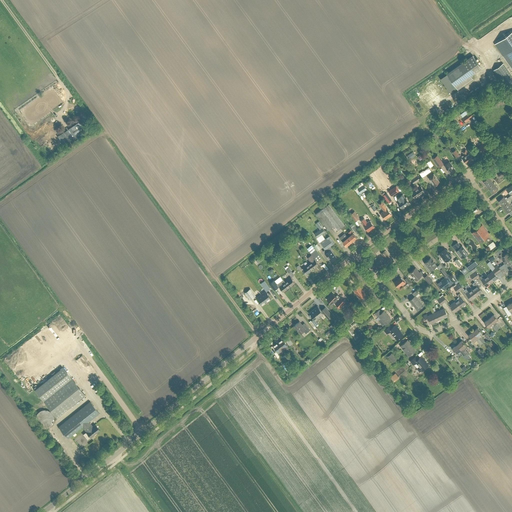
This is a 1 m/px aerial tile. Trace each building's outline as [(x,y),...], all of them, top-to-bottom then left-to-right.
[(511,31),(495,44),(511,68),(511,31)] [(473,55),(447,73),(458,89),(473,78),(471,75),(482,68),(473,55)] [(494,70),(507,88),(511,84),(511,75),(503,63),(494,70)] [(470,95),(467,89),(461,92),(463,98),(470,95)] [(418,90),(411,94),(422,113),(429,109),(418,90)] [(473,116),(470,111),(462,117),(466,121),(473,116)] [(58,146),(62,143),(64,146),(81,135),(80,132),(78,130),(88,124),(84,118),(65,131),(59,135),(57,136),(58,137),(55,139),(58,146)] [(482,151),(489,147),(484,140),(480,142),(481,144),(479,146),(482,151)] [(461,156),(462,157),(466,163),(473,158),(469,152),(471,151),(469,149),(467,150),(466,149),(462,151),(464,154),(461,156)] [(433,158),(439,166),(443,163),(437,155),(433,158)] [(450,174),(456,170),(449,161),(444,165),(450,174)] [(421,178),(416,172),(410,176),(415,183),(421,178)] [(440,181),(439,181),(434,173),(429,176),(428,177),(434,185),(440,181)] [(506,174),(498,180),(500,182),(507,176),(506,174)] [(492,193),(498,189),(489,177),(483,181),(492,193)] [(362,182),(356,186),(358,188),(361,192),(361,193),(366,189),(364,185),(362,182)] [(399,183),(388,191),(392,196),(402,188),(399,183)] [(415,198),(418,195),(421,193),(421,194),(425,192),(420,185),(419,185),(418,186),(410,191),(412,194),(409,196),(412,200),(415,198)] [(397,198),(399,201),(398,202),(397,202),(401,208),(402,207),(409,202),(403,193),(397,197),(397,198)] [(498,200),(502,207),(508,202),(511,199),(511,196),(510,195),(505,199),(503,196),(498,200)] [(385,219),(392,214),(384,203),(384,204),(382,201),(379,203),(381,206),(384,210),(381,213),(385,219)] [(511,208),(511,207),(508,202),(502,207),(507,213),(511,208)] [(322,209),(334,225),(338,229),(344,225),(329,204),(322,209)] [(328,230),(334,225),(322,209),(316,214),(328,230)] [(349,214),(354,221),(359,218),(354,210),(349,214)] [(369,224),(364,217),(361,220),(369,230),(375,226),(372,222),(369,224)] [(354,224),(351,227),(357,234),(360,231),(354,224)] [(481,241),(489,234),(482,225),(473,231),(481,241)] [(348,237),(352,241),(357,237),(351,229),(348,232),(351,235),(348,237)] [(339,237),(346,245),(352,241),(348,237),(344,233),(339,237)] [(320,242),(325,249),(329,246),(330,246),(334,243),(329,236),(320,242)] [(487,246),(491,250),(496,246),(493,241),(487,246)] [(458,242),(453,246),(460,256),(461,258),(468,253),(462,245),(460,246),(458,242)] [(331,261),(336,257),(332,251),(333,251),(330,246),(329,246),(325,249),(323,250),(331,261)] [(314,257),(319,254),(315,248),(310,251),(314,257)] [(442,256),(445,261),(451,257),(445,248),(439,253),(440,253),(438,255),(440,258),(442,256)] [(387,261),(391,258),(385,250),(381,253),(387,261)] [(500,257),(504,263),(511,258),(508,252),(504,255),(502,252),(497,255),(499,258),(500,257)] [(310,264),(313,268),(319,264),(315,258),(311,261),(311,263),(310,264)] [(431,270),(436,266),(430,258),(425,262),(431,270)] [(494,267),(498,272),(501,270),(500,270),(504,268),(506,271),(511,266),(511,258),(504,263),(498,267),(497,265),(494,267)] [(475,260),(466,267),(469,270),(478,264),(475,260)] [(307,273),(313,268),(310,264),(308,265),(307,265),(303,267),(307,273)] [(286,269),(292,276),(294,274),(289,267),(286,269)] [(416,280),(422,274),(420,271),(419,272),(415,267),(409,272),(416,280)] [(445,277),(438,283),(443,290),(454,282),(448,274),(442,267),(439,270),(445,277)] [(492,271),(487,275),(492,282),(498,278),(495,274),(498,272),(494,267),(491,269),(492,271)] [(432,274),(434,280),(442,277),(439,271),(432,274)] [(486,286),(492,282),(487,275),(481,279),(486,286)] [(287,281),(285,282),(289,287),(295,282),(291,277),(287,279),(287,281)] [(403,285),(405,282),(400,277),(394,282),(398,286),(402,284),(403,285)] [(405,289),(412,283),(407,277),(404,279),(407,283),(403,287),(405,289)] [(274,289),(279,286),(283,291),(289,287),(285,282),(283,279),(277,283),(274,280),(269,283),(274,289)] [(473,288),(478,295),(483,291),(478,284),(475,281),(473,283),(476,286),(474,287),(473,288)] [(357,295),(359,298),(359,299),(360,298),(360,299),(365,306),(372,300),(367,294),(366,294),(359,285),(353,290),(355,292),(355,293),(355,292),(357,295)] [(471,300),(478,295),(473,288),(468,292),(466,289),(465,289),(464,290),(471,300)] [(245,293),(250,299),(256,295),(250,289),(245,293)] [(416,295),(419,293),(416,290),(412,293),(415,296),(409,300),(416,308),(422,303),(416,295)] [(262,294),(267,302),(272,298),(266,291),(262,294)] [(331,304),(333,301),(340,307),(345,302),(339,295),(337,297),(332,293),(327,300),(331,304)] [(459,298),(455,301),(460,308),(466,303),(461,296),(459,293),(457,294),(457,295),(459,298)] [(262,305),(267,302),(262,294),(257,298),(262,305)] [(446,300),(443,295),(440,297),(437,299),(441,304),(446,300)] [(358,310),(351,300),(346,305),(353,314),(358,310)] [(455,312),(460,308),(455,301),(449,305),(455,312)] [(314,309),(320,317),(324,314),(328,319),(332,315),(327,308),(325,306),(321,310),(318,305),(314,309)] [(434,312),(437,320),(443,317),(448,315),(444,308),(440,310),(434,312)] [(316,320),(320,317),(314,309),(309,312),(314,319),(311,321),(314,324),(315,326),(318,323),(316,320)] [(378,315),(381,318),(378,320),(383,325),(385,323),(385,324),(391,319),(384,310),(381,312),(379,309),(375,313),(377,316),(378,315)] [(431,323),(437,320),(434,312),(427,315),(427,313),(423,315),(426,321),(429,319),(431,323)] [(489,318),(498,330),(501,328),(495,321),(498,319),(494,314),(489,318)] [(488,327),(491,325),(496,331),(498,330),(489,318),(484,322),(488,327)] [(300,333),(303,330),(306,333),(310,329),(306,324),(303,326),(299,321),(294,325),(300,333)] [(397,339),(403,334),(398,328),(399,328),(396,324),(392,327),(390,325),(384,330),(387,333),(390,331),(397,339)] [(473,331),(483,343),(485,341),(479,334),(482,332),(478,327),(473,331)] [(468,335),(474,342),(476,340),(480,344),(483,343),(473,331),(468,335)] [(278,342),(283,349),(288,345),(282,338),(278,342)] [(409,356),(416,349),(408,339),(400,345),(409,356)] [(457,344),(467,356),(469,354),(465,349),(467,347),(462,340),(457,344)] [(278,352),(283,349),(278,342),(273,345),(278,352)] [(453,348),(457,353),(459,351),(463,355),(464,357),(465,357),(467,356),(457,344),(453,348)] [(393,361),(397,358),(392,352),(388,356),(393,361)] [(416,362),(419,366),(417,368),(419,370),(421,368),(422,370),(428,365),(424,360),(425,359),(422,355),(418,358),(416,356),(410,361),(413,364),(416,362)] [(400,366),(394,371),(398,375),(404,370),(400,366)] [(34,389),(43,400),(56,417),(85,395),(71,378),(62,367),(34,389)] [(395,373),(390,377),(392,381),(398,376),(395,373)] [(93,426),(89,421),(99,413),(90,401),(58,426),(68,438),(73,434),(75,432),(82,427),(90,437),(100,430),(96,424),(93,426)]
